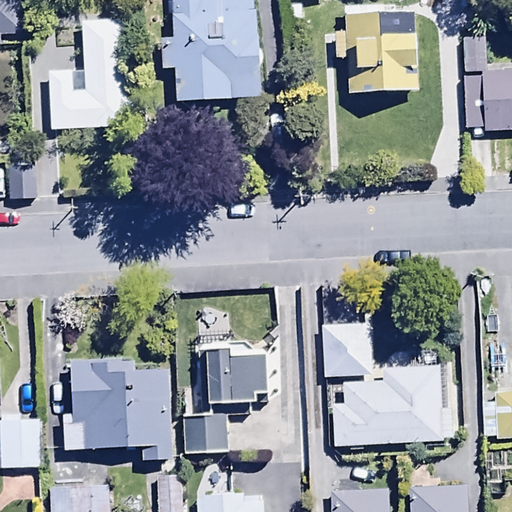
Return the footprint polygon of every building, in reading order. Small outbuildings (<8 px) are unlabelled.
[(0,0),(0,51),(0,52),(0,47),(0,42),(23,42),(19,0),(0,0)] [(176,81),(177,114),(262,111),(259,21),(253,22),(252,0),(234,1),(234,0),(171,0),(172,48),(160,48),(161,82),(176,81)] [(326,7),(325,0),(292,0),(293,9),(326,7)] [(334,67),(345,66),(346,106),(418,103),(414,19),(344,22),(344,37),(333,38),(334,67)] [(48,72),(50,132),(126,130),(123,20),(80,21),(82,71),(48,72)] [(511,80),(486,81),(484,42),(464,43),(467,138),(484,137),(484,142),(511,141),(511,80)] [(5,163),(7,201),(39,199),(36,161),(5,163)] [(330,403),(331,444),(441,441),(437,361),(370,364),(369,322),(318,324),(320,377),(340,377),(341,402),(330,403)] [(179,413),(181,452),(226,450),(225,416),(251,414),(251,401),(266,401),(263,345),(248,346),(248,340),(200,342),(204,411),(179,413)] [(172,457),(167,367),(133,369),(132,356),(67,359),(70,411),(58,412),(61,450),(141,445),(141,459),(172,457)] [(511,389),(490,391),(491,405),(480,406),(482,442),(511,440),(511,389)] [(0,466),(40,467),(40,418),(0,417),(0,466)] [(178,511),(178,475),(155,475),(155,511),(178,511)] [(389,511),(389,490),(356,490),(356,481),(337,482),(337,492),(328,492),(328,511),(389,511)] [(46,488),(47,511),(108,511),(106,484),(46,488)] [(465,511),(464,484),(406,487),(407,511),(465,511)] [(199,492),(200,511),(260,511),(259,494),(242,495),(241,490),(199,492)]
